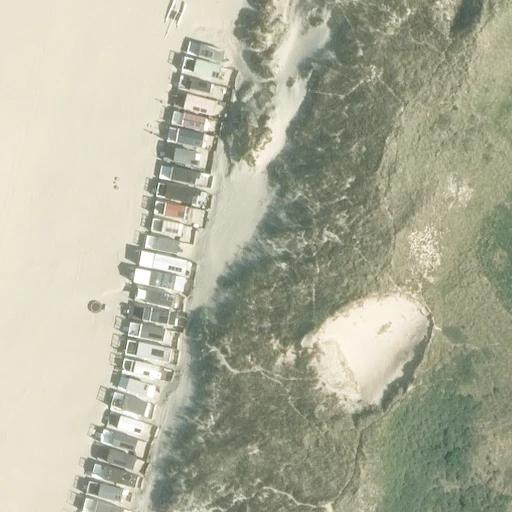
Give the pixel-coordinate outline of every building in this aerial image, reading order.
[(204,126),(210,126),(212,110),(185,107),(182,137),(203,139),(204,126)] [(175,173),(196,175),(199,145),(178,143),(175,173)] [(175,156),(165,155),(163,173),(173,175),(175,156)] [(160,174),(130,366),(138,367),(135,385),(158,389),(166,338),(178,340),(183,305),(177,304),(180,284),(187,285),(192,253),(182,251),(185,231),(187,231),(195,179),(160,174)] [(143,387),(134,386),(136,368),(122,366),(119,401),(142,403),(143,387)]
